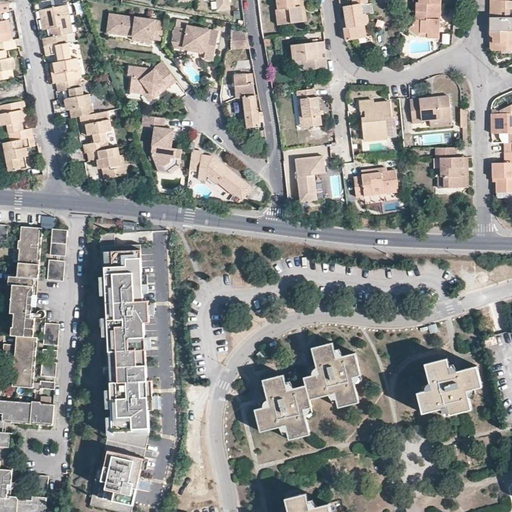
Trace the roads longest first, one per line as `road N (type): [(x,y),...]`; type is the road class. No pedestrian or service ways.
road 1 (residential): [(228,511),(214,424),(223,384),(253,340),(298,317),(405,318),(511,287)]
road 2 (residential): [(278,226),(64,203)]
road 3 (residential): [(485,241),(278,226)]
road 4 (residential): [(23,0),(64,203)]
road 5 (residential): [(252,0),(277,175)]
road 6 (residential): [(484,91),(485,241)]
road 7 (residential): [(349,60),(377,77),(397,76),(477,48)]
